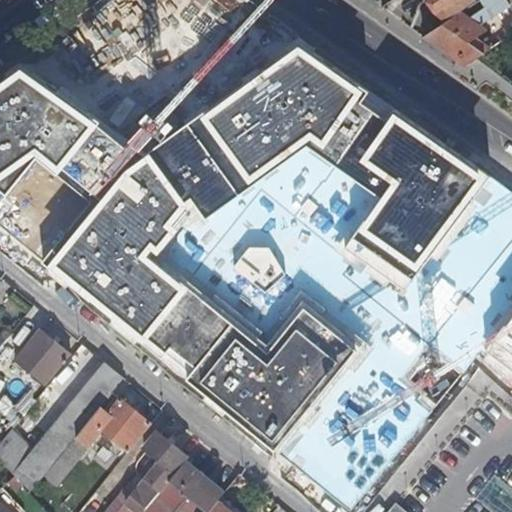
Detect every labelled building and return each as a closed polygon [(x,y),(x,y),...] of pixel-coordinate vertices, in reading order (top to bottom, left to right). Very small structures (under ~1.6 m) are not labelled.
[(509,3),(511,7),(511,0),(477,0),(424,35),(465,65),(476,58),(485,52),(470,40),(488,29),(480,23),(491,15),(493,18),(498,15),(496,12),(509,3)] [(432,0),(445,18),(472,0),(432,0)] [(404,294),(486,173),(408,116),(303,43),(144,155),(21,65),(0,80),(0,205),(38,157),(99,202),(50,266),(279,453),(370,346),(305,294),(268,343),(158,257),(179,229),(205,217),(310,146),(382,197),(345,247),(404,294)] [(280,231),(296,196),(279,188),(262,223),(280,231)] [(511,319),(479,363),(511,388),(511,319)] [(38,330),(14,359),(45,383),(68,354),(38,330)] [(33,449),(10,429),(0,441),(0,459),(14,475),(30,492),(42,478),(65,449),(100,407),(112,393),(124,378),(104,362),(33,449)] [(13,406),(23,413),(34,400),(24,392),(13,406)] [(127,451),(150,424),(112,393),(100,407),(65,449),(77,459),(80,455),(84,459),(99,441),(94,437),(100,428),(127,451)] [(148,476),(163,487),(184,462),(187,458),(156,432),(143,448),(160,462),(148,476)] [(77,459),(65,449),(42,478),(54,487),(77,459)] [(223,494),(184,462),(163,487),(156,496),(151,502),(163,511),(161,511),(207,511),(217,501),(223,494)] [(163,487),(148,476),(142,484),(156,496),(163,487)] [(0,487),(0,504),(7,511),(22,511),(22,510),(1,487),(0,487)] [(229,511),(217,501),(207,511),(229,511)] [(406,511),(393,503),(386,511),(406,511)]
